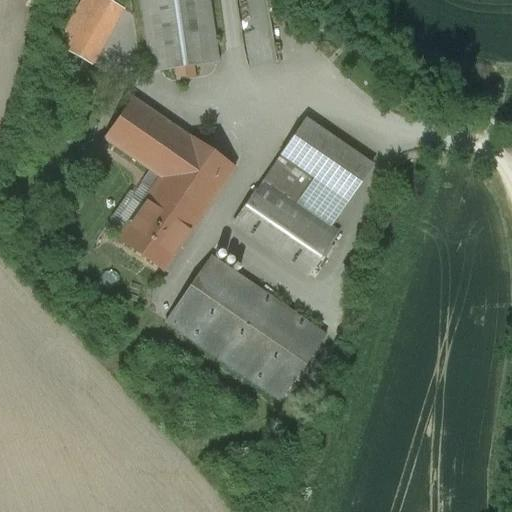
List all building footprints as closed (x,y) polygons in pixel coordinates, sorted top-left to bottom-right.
[(121,9),(104,0),(83,0),(57,47),(89,64),(121,9)] [(206,0),(140,0),(151,72),(216,62),(206,0)] [(234,169),(132,98),(103,140),(149,172),(142,182),(152,189),(117,239),(163,271),(234,169)] [(304,121),(232,223),(309,276),(333,241),(332,240),(337,233),(329,227),(370,167),(304,121)] [(325,336),(209,257),(164,321),(280,401),(325,336)]
